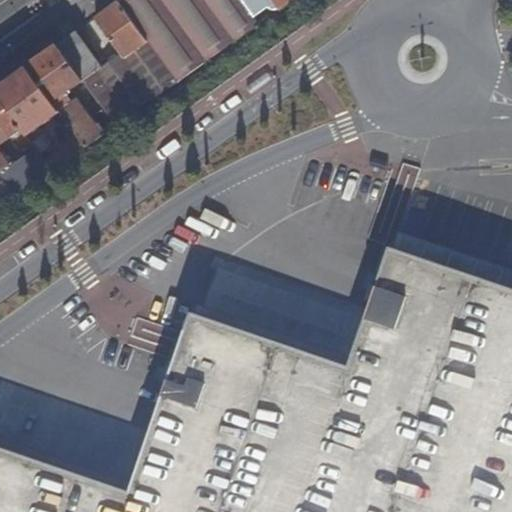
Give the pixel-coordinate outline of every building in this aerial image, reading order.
[(122,0),(121,1),(149,41),(178,83),(236,42),(207,0),(122,0)] [(207,0),(236,42),(261,24),(243,0),(207,0)] [(243,0),(261,24),(281,9),(274,0),(243,0)] [(274,0),(281,9),(294,0),(274,0)] [(121,1),(87,23),(112,61),(115,64),(149,41),(121,1)] [(78,30),(60,43),(85,80),(103,68),(78,30)] [(103,68),(85,80),(112,118),(117,126),(178,83),(149,41),(115,64),(112,61),(103,68)] [(60,43),(29,66),(59,111),(63,109),(87,148),(101,138),(78,102),(75,103),(71,97),(73,95),(70,91),(85,80),(60,43)] [(29,66),(0,86),(0,90),(28,133),(30,136),(47,124),(57,117),(71,138),(61,145),(54,135),(37,146),(45,157),(55,172),(87,148),(63,109),(59,111),(29,66)] [(0,90),(0,174),(6,182),(17,199),(55,172),(45,157),(44,157),(38,151),(16,165),(5,148),(28,133),(0,90)] [(105,122),(110,132),(117,126),(112,118),(105,122)] [(47,124),(30,136),(37,146),(54,135),(47,124)] [(0,211),(17,199),(6,182),(0,186),(0,211)] [(511,511),(511,296),(378,254),(337,369),(181,317),(185,338),(116,492),(0,456),(0,511),(511,511)]
